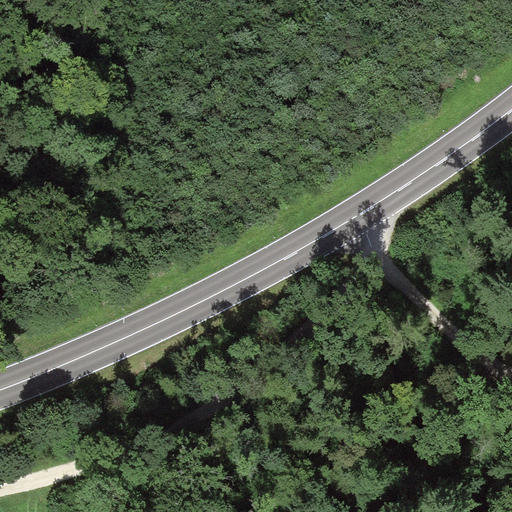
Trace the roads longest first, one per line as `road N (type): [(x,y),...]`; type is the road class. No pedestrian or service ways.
road 1 (primary): [(511,108),(368,211),(116,343),(0,390)]
road 2 (track): [(340,257),(258,345),(141,444),(86,474),(0,493)]
road 3 (track): [(511,379),(340,257),(323,234)]
